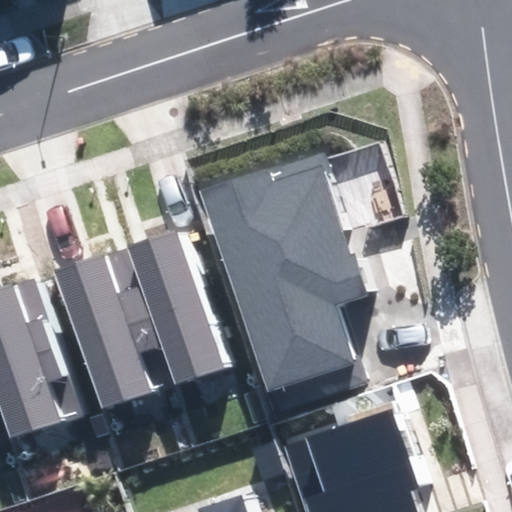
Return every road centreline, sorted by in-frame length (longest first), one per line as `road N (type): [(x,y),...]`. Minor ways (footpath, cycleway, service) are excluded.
road 1 (residential): [(337,0),(0,101)]
road 2 (residential): [(511,172),(479,0)]
